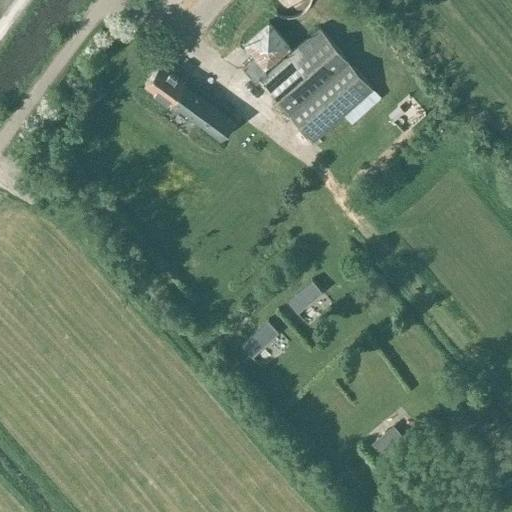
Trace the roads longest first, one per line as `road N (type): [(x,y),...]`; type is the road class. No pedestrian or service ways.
road 1 (track): [(511,397),(306,155)]
road 2 (unclassified): [(107,0),(0,144)]
